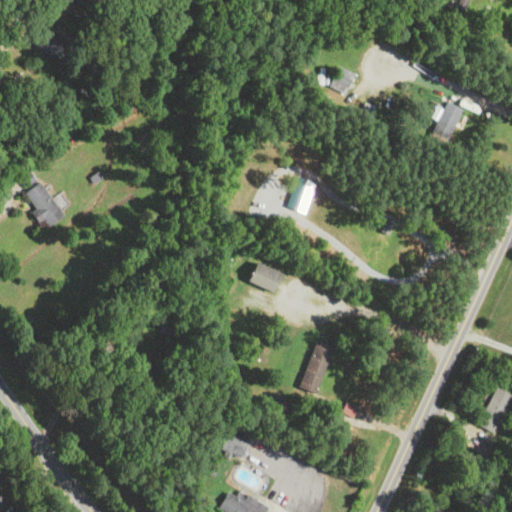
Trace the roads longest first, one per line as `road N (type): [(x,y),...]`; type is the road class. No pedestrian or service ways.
road 1 (residential): [(376,511),(511,220)]
road 2 (residential): [(0,393),(92,511)]
